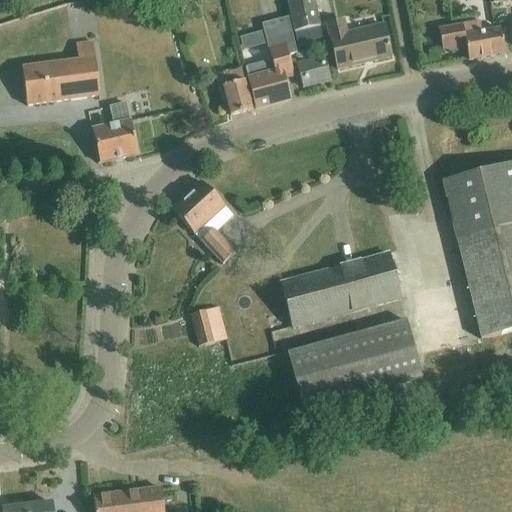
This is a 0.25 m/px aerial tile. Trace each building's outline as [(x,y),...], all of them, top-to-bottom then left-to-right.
[(318,29),(311,0),(289,0),(286,1),(293,34),(318,29)] [(262,34),(239,40),(243,52),(266,46),(267,50),(271,63),(244,70),(255,110),(256,111),(288,102),(282,80),(293,77),(288,58),(296,56),(287,20),(260,27),(262,34)] [(336,72),(390,60),(382,27),(345,36),(342,23),(326,27),(336,72)] [(478,24),(437,31),(441,52),(445,51),(450,55),(456,54),(460,48),(464,48),(467,63),(503,56),(499,31),(480,34),(478,24)] [(99,98),(95,65),(93,44),(75,47),(77,62),(20,70),(25,107),(99,98)] [(323,60),(295,67),(301,89),(329,82),(323,60)] [(251,112),(240,71),(230,73),(233,86),(221,89),(229,118),(251,112)] [(112,127),(91,131),(98,165),(137,156),(129,123),(125,105),(108,108),(112,127)] [(511,165),(442,182),(456,241),(480,340),(511,332),(511,165)] [(223,209),(200,184),(170,212),(193,237),(223,209)] [(213,232),(204,241),(200,244),(221,267),(234,254),(213,232)] [(387,256),(280,286),(292,330),(399,300),(387,256)] [(225,341),(217,309),(189,317),(197,348),(225,341)] [(305,412),(421,380),(405,322),(289,354),(305,412)] [(255,361),(257,401),(289,400),(287,360),(255,361)] [(161,511),(159,491),(93,499),(94,511),(161,511)]
